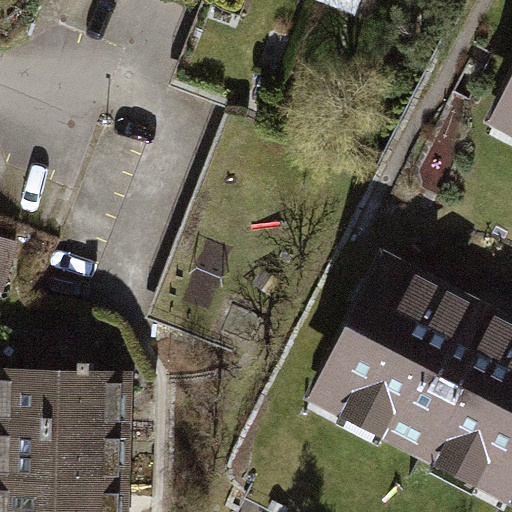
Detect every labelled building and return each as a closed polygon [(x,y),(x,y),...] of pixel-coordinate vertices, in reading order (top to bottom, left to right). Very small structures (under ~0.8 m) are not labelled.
[(14,245),(0,240),(0,276),(4,278),(14,245)] [(451,448),(504,476),(511,461),(511,328),(491,317),(489,321),(467,309),(468,306),(384,262),(357,314),(367,319),(332,387),(385,415),(381,424),(446,457),(451,448)] [(0,369),(0,425),(106,428),(106,405),(115,405),(115,372),(90,372),(90,362),(80,362),(81,336),(31,335),(30,370),(0,369)] [(106,428),(0,425),(0,481),(104,483),(113,484),(114,451),(105,451),(106,428)] [(104,483),(0,481),(0,511),(111,511),(112,507),(103,507),(104,483)]
